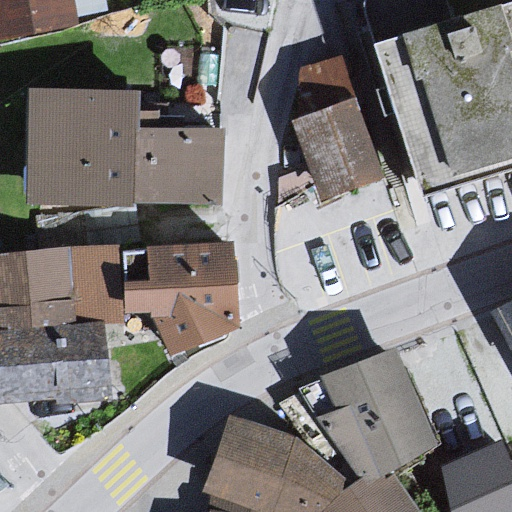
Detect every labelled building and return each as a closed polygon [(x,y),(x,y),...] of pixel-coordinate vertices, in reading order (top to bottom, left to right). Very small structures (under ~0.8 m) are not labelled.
[(0,0),(0,58),(81,45),(85,31),(111,29),(105,0),(0,0)] [(369,16),(427,198),(511,168),(511,0),(371,0),(371,2),(369,16)] [(342,42),(281,66),(329,187),(389,164),(342,42)] [(152,95),(40,92),(35,206),(232,208),(235,135),(154,132),(152,95)] [(113,256),(117,320),(159,318),(175,355),(234,329),(229,248),(113,256)] [(113,256),(0,263),(0,327),(1,328),(97,322),(117,320),(113,256)] [(511,312),(503,317),(511,332),(511,312)] [(97,322),(1,328),(5,401),(102,395),(97,322)] [(408,355),(334,381),(343,417),(364,412),(397,478),(415,502),(447,486),(443,472),(452,468),(408,355)] [(343,417),(306,426),(336,462),(359,490),(397,478),(364,412),(343,417)] [(238,421),(209,497),(249,511),(420,511),(415,502),(397,478),(359,490),(336,462),(238,421)] [(452,468),(443,472),(447,486),(454,511),(511,511),(511,458),(506,445),(452,468)] [(249,511),(209,497),(208,511),(249,511)]
